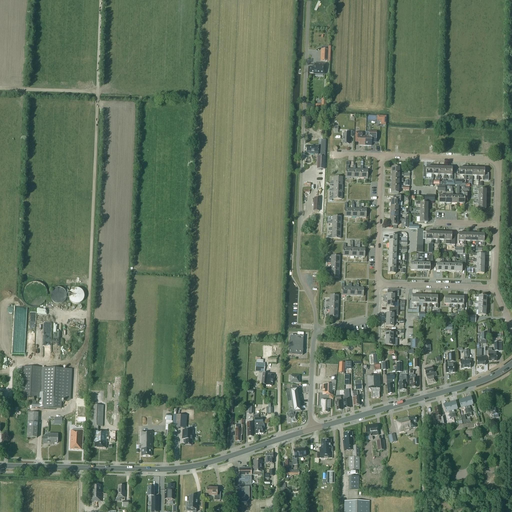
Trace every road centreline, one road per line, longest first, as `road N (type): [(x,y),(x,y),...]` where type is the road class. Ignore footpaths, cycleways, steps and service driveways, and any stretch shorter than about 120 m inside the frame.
road 1 (unclassified): [(314,332),(314,308),(297,269),(306,0)]
road 2 (tertiary): [(0,465),(174,469),(313,428)]
road 3 (tertiary): [(313,428),(467,387),(511,364)]
road 4 (residential): [(495,223),(496,160),(380,154)]
road 5 (residential): [(377,283),(380,154)]
